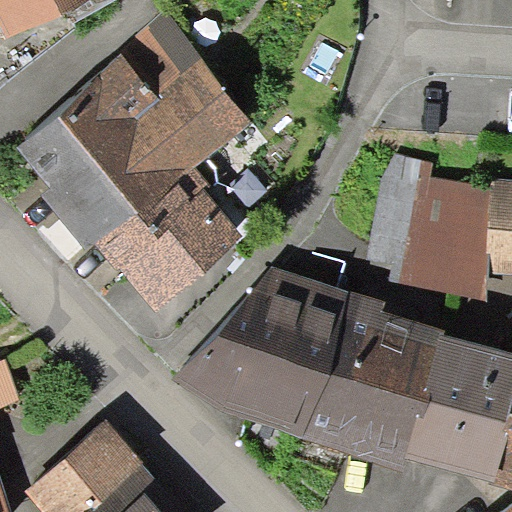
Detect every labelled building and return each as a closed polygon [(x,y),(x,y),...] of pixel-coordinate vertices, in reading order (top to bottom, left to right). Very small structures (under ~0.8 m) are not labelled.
[(0,0),(0,13),(8,28),(57,2),(68,23),(108,0),(0,0)] [(21,140),(96,231),(165,174),(166,176),(240,118),(161,15),(94,76),(21,140)] [(450,276),(451,274),(466,193),(420,185),(423,168),(396,163),(384,184),(373,245),(404,252),(402,266),(450,276)] [(206,214),(212,209),(195,190),(186,198),(166,176),(165,174),(96,231),(126,269),(128,267),(156,300),(224,241),(205,219),(209,216),(206,214)] [(511,188),(487,186),(486,196),(466,193),(451,274),(484,277),(484,268),(511,269),(511,219),(511,208),(511,188)] [(247,407),(297,423),(337,300),(261,277),(256,294),(249,290),(174,372),(220,399),(247,407)] [(375,434),(405,442),(436,337),(402,328),(401,331),(371,321),(373,311),(349,303),(337,300),(297,423),(370,449),(375,434)] [(404,444),(488,467),(511,374),(511,357),(436,337),(405,442),(404,444)] [(0,403),(10,399),(0,371),(0,403)] [(511,374),(488,467),(511,473),(511,374)] [(97,425),(29,486),(51,511),(76,511),(119,475),(131,465),(97,425)] [(150,511),(119,475),(76,511),(150,511)]
